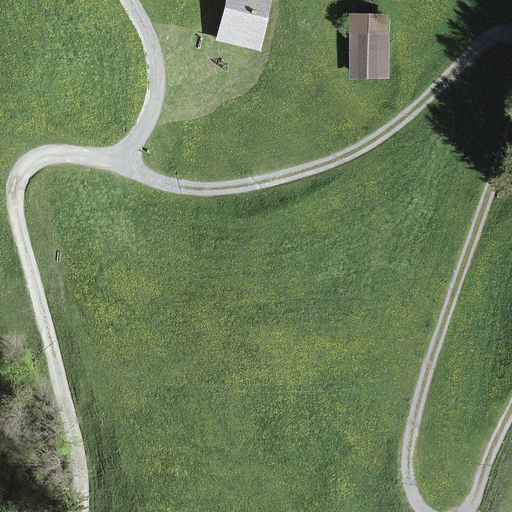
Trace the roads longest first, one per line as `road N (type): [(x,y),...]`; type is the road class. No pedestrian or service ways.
road 1 (track): [(115,163),(173,185),(216,189),(334,161),(396,125),(495,35),(511,35)]
road 2 (track): [(82,511),(79,468),(16,196),(20,174),(35,161),(88,156),(115,163)]
road 3 (track): [(511,124),(412,428),(408,482),(424,511)]
road 4 (track): [(130,0),(153,49),(156,100),(134,146),(115,163)]
